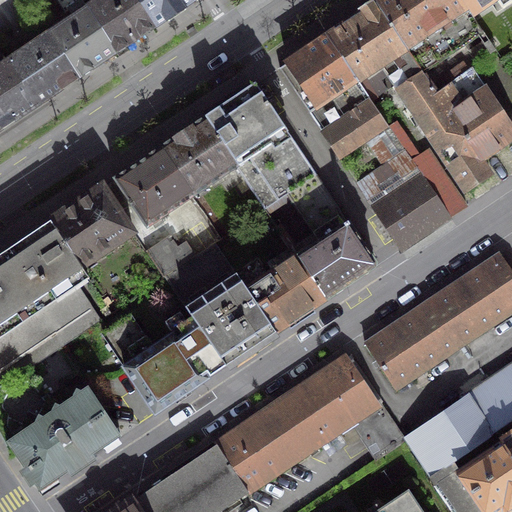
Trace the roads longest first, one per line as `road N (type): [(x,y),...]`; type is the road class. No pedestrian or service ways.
road 1 (residential): [(61,511),(407,281)]
road 2 (residential): [(237,33),(407,281)]
road 3 (tertiary): [(237,33),(0,192)]
road 4 (residential): [(407,281),(511,212)]
